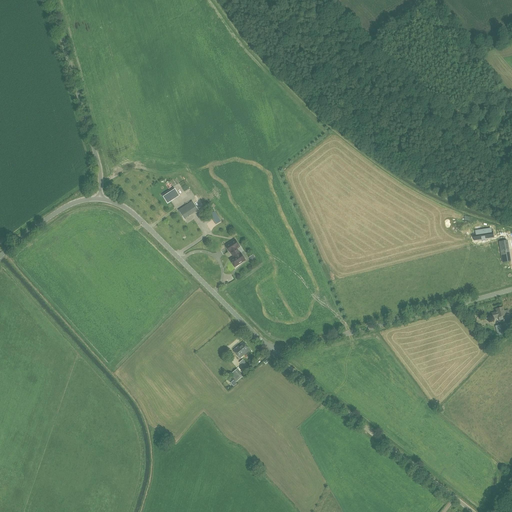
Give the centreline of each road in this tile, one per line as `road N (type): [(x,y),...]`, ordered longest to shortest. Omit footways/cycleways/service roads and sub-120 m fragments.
road 1 (unclassified): [(471,511),(274,348)]
road 2 (tertiary): [(274,348),(511,289)]
road 3 (tertiary): [(274,348),(137,218),(99,198)]
road 4 (unclassified): [(99,198),(99,167),(50,0)]
